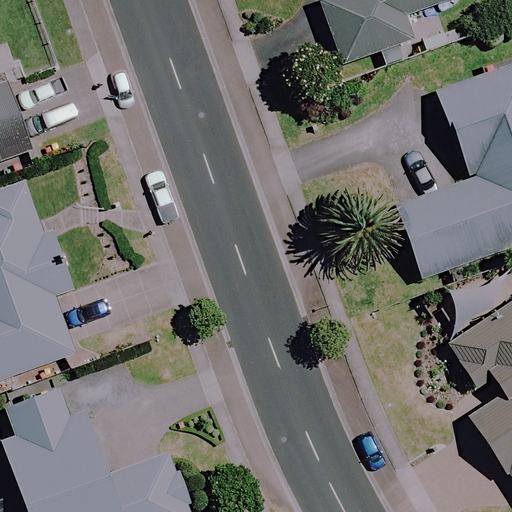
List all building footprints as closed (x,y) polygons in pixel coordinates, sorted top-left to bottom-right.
[(397,18),(448,0),(325,0),(307,7),(330,71),(406,44),(397,18)] [(511,69),(510,65),(424,97),(454,180),(379,208),(407,284),(511,245),(511,69)] [(0,165),(22,157),(0,99),(0,165)] [(0,380),(66,358),(9,189),(0,192),(0,380)] [(511,303),(448,345),(486,404),(456,424),(511,509),(511,508),(511,303)] [(179,511),(161,459),(97,481),(75,418),(60,423),(49,392),(0,409),(0,432),(27,511),(179,511)]
